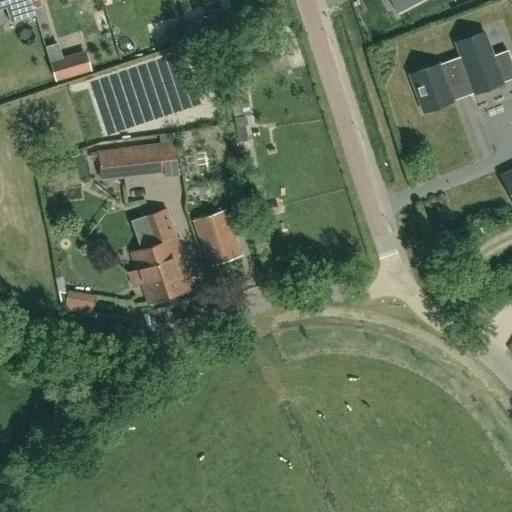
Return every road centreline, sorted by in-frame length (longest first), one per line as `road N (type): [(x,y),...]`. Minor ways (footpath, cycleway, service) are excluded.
road 1 (unclassified): [(395,282),(374,292),(281,297),(157,338),(116,342),(36,328),(0,311)]
road 2 (residential): [(395,282),(305,0)]
road 3 (unclassified): [(511,375),(395,282)]
